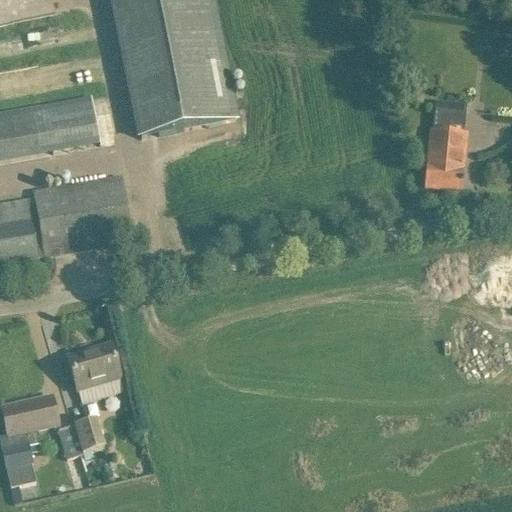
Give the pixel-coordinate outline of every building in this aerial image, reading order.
[(110,0),(140,142),(236,122),(210,0),(110,0)] [(499,57),(511,57),(511,43),(501,42),(499,57)] [(0,166),(100,149),(91,100),(0,116),(0,166)] [(462,187),(467,137),(451,135),(454,109),(434,107),(426,190),(460,193),(460,187),(462,187)] [(0,277),(38,271),(37,262),(133,246),(121,181),(33,196),(34,203),(0,208),(0,277)] [(120,383),(110,349),(109,349),(110,353),(85,360),(84,357),(68,361),(78,395),(81,409),(124,396),(120,383)] [(8,439),(0,441),(0,446),(11,493),(35,487),(31,469),(33,469),(28,449),(40,447),(37,434),(58,429),(52,400),(2,412),(8,439)] [(82,459),(104,452),(95,423),(73,430),(82,459)] [(82,459),(73,430),(59,434),(67,463),(80,459),(82,459)]
